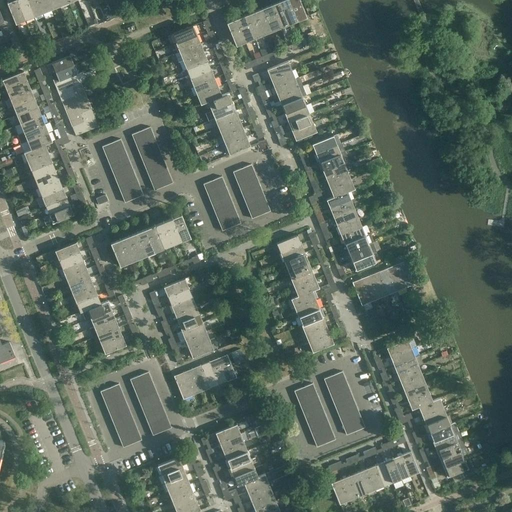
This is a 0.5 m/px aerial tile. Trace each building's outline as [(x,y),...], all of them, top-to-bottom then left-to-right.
[(25,20),(17,0),(8,4),(8,3),(7,3),(16,24),(17,24),(16,23),(25,20)] [(33,16),(26,0),(17,0),(25,20),(33,16)] [(42,13),(37,0),(26,0),(33,16),(42,13)] [(51,9),(47,0),(37,0),(42,13),(51,9)] [(60,5),(57,0),(47,0),(51,9),(60,5)] [(297,20),(289,0),(283,0),(280,2),(288,23),(297,20)] [(307,17),(299,0),(289,0),(297,20),(305,16),(306,17),(307,17)] [(288,23),(280,2),(271,5),(280,27),(288,23)] [(280,27),(271,5),(262,9),(271,30),(280,27)] [(271,30),(262,9),(253,12),(262,34),(271,30)] [(262,34),(253,12),(245,16),(253,37),(262,34)] [(253,37),(245,16),(236,19),(245,41),(253,37)] [(245,41),(236,19),(228,23),(227,22),(226,22),(236,46),(237,45),(236,44),(245,41)] [(211,26),(208,20),(203,22),(205,28),(211,26)] [(196,35),(193,26),(194,26),(193,25),(172,34),(172,35),(173,34),(177,43),(196,35)] [(9,33),(6,27),(1,30),(3,36),(9,33)] [(215,37),(213,31),(207,33),(210,39),(215,37)] [(11,39),(9,33),(3,36),(6,42),(11,39)] [(200,43),(196,35),(177,43),(180,51),(200,43)] [(316,41),(314,35),(307,38),(310,43),(316,41)] [(218,43),(215,37),(210,39),(212,45),(218,43)] [(305,46),(302,40),(296,43),(298,48),(305,46)] [(203,52),(200,43),(180,51),(184,60),(203,52)] [(298,48),(296,43),(290,45),(292,51),(298,48)] [(16,51),(13,45),(8,47),(10,53),(16,51)] [(287,53),(285,47),(279,50),(281,55),(287,53)] [(222,54),(220,48),(214,51),(217,57),(222,54)] [(281,55),(279,50),(273,52),(275,58),(281,55)] [(207,61),(203,52),(184,60),(187,69),(207,61)] [(225,61),(222,54),(217,57),(219,63),(225,61)] [(270,60),(269,57),(267,54),(261,57),(264,62),(270,60)] [(73,65),(69,57),(70,56),(70,55),(47,65),(47,66),(48,65),(51,74),(73,65)] [(264,62),(261,57),(255,59),(257,65),(264,62)] [(210,70),(207,61),(187,69),(191,78),(210,70)] [(252,67),(250,61),(244,64),(246,69),(252,67)] [(291,70),(287,62),(288,62),(288,61),(267,69),(267,70),(268,70),(271,78),(291,70)] [(55,83),(76,74),(73,65),(51,74),(55,83)] [(229,72),(227,66),(221,68),(224,74),(229,72)] [(42,74),(40,68),(34,70),(36,76),(42,74)] [(214,78),(210,70),(191,78),(194,86),(214,78)] [(294,79),(291,70),(271,78),(275,87),(294,79)] [(26,81),(23,72),(24,72),(23,71),(2,80),(3,80),(4,80),(7,89),(26,81)] [(232,78),(229,72),(224,74),(226,80),(232,78)] [(45,80),(42,74),(36,76),(39,83),(45,80)] [(73,96),(69,87),(80,83),(76,74),(55,83),(62,100),(73,96)] [(260,80),(258,74),(252,76),(255,82),(260,80)] [(217,87),(214,78),(194,86),(198,95),(217,87)] [(298,88),(294,79),(275,87),(278,96),(298,88)] [(30,89),(26,81),(7,89),(11,97),(30,89)] [(87,100),(83,91),(80,83),(69,87),(73,96),(62,100),(66,109),(87,100)] [(237,89),(234,83),(228,85),(231,92),(237,89)] [(265,91),(262,85),(257,87),(259,93),(265,91)] [(49,92),(47,86),(41,88),(44,94),(49,92)] [(221,96),(221,95),(217,87),(198,95),(201,103),(200,104),(201,105),(209,101),(208,101),(221,96)] [(301,97),(298,88),(278,96),(282,104),(301,97)] [(33,98),(30,89),(11,97),(14,106),(33,98)] [(247,96),(245,89),(239,92),(242,98),(247,96)] [(267,97),(265,91),(259,93),(262,100),(267,97)] [(52,98),(49,92),(44,94),(46,100),(52,98)] [(231,102),(228,94),(229,93),(229,92),(221,95),(221,96),(208,101),(209,101),(212,110),(231,102)] [(250,102),(247,96),(242,98),(243,101),(244,104),(250,102)] [(305,105),(301,97),(282,104),(286,113),(305,105)] [(37,107),(33,98),(14,106),(18,115),(37,107)] [(83,122),(80,113),(90,109),(87,100),(66,109),(73,126),(83,122)] [(235,111),(231,102),(212,110),(216,119),(235,111)] [(272,109),(269,102),(264,105),(266,111),(272,109)] [(56,109),(54,103),(48,105),(51,111),(56,109)] [(308,114),(305,105),(286,113),(289,122),(308,114)] [(40,115),(37,107),(18,115),(21,123),(40,115)] [(254,113),(252,107),(246,109),(249,115),(254,113)] [(59,115),(56,109),(51,111),(53,117),(59,115)] [(97,126),(94,117),(90,109),(80,113),(83,122),(73,126),(76,134),(75,135),(75,136),(99,126),(98,125),(97,126)] [(274,115),(272,109),(266,111),(269,117),(274,115)] [(239,119),(235,111),(216,119),(219,127),(239,119)] [(257,119),(254,113),(249,115),(251,121),(257,119)] [(312,123),(308,114),(289,122),(293,131),(312,123)] [(44,124),(40,115),(21,123),(25,132),(44,124)] [(242,128),(239,119),(219,127),(223,136),(242,128)] [(63,126),(61,120),(55,123),(58,129),(63,126)] [(279,126),(276,120),(271,122),(273,128),(279,126)] [(317,132),(317,131),(316,131),(315,131),(312,123),(293,131),(296,139),(295,139),(295,140),(317,132)] [(48,133),(44,124),(25,132),(28,141),(48,133)] [(261,130),(259,124),(253,127),(256,133),(261,130)] [(150,125),(132,133),(154,188),(173,181),(150,125)] [(66,133),(63,126),(58,129),(60,135),(66,133)] [(281,132),(279,126),(273,128),(276,134),(281,132)] [(246,137),(242,128),(223,136),(226,145),(246,137)] [(264,137),(261,130),(256,133),(258,139),(264,137)] [(52,142),(52,141),(51,141),(48,133),(28,141),(32,149),(32,150),(44,145),(52,142)] [(336,145),(332,137),(333,136),(333,135),(312,144),(312,145),(313,145),(317,153),(336,145)] [(120,137),(102,145),(124,201),(143,193),(120,137)] [(250,146),(250,145),(249,145),(246,137),(226,145),(230,153),(229,154),(250,146)] [(286,144),(284,137),(278,140),(281,146),(286,144)] [(63,145),(60,138),(54,141),(57,147),(63,145)] [(28,141),(17,145),(20,152),(31,148),(28,141)] [(48,154),(44,145),(32,150),(32,149),(24,152),(24,153),(25,153),(28,161),(48,154)] [(339,154),(336,145),(317,153),(320,162),(339,154)] [(67,156),(65,150),(59,152),(62,158),(67,156)] [(306,157),(304,151),(298,153),(301,159),(306,157)] [(51,162),(48,154),(28,161),(32,170),(51,162)] [(343,163),(339,154),(320,162),(324,170),(343,163)] [(70,162),(67,156),(62,158),(64,164),(70,162)] [(309,163),(306,157),(301,159),(303,166),(309,163)] [(55,171),(51,162),(32,170),(36,179),(55,171)] [(251,162),(233,170),(252,216),(270,209),(251,162)] [(347,171),(343,163),(324,170),(327,179),(347,171)] [(74,173),(72,167),(66,169),(69,176),(74,173)] [(313,175),(311,168),(305,171),(308,177),(313,175)] [(58,180),(55,171),(36,179),(39,188),(58,180)] [(350,180),(347,171),(327,179),(331,188),(350,180)] [(77,179),(74,173),(69,176),(71,182),(77,179)] [(222,174),(203,182),(222,228),(241,221),(222,174)] [(316,181),(313,175),(308,177),(310,183),(316,181)] [(62,188),(58,180),(39,188),(43,196),(62,188)] [(355,189),(354,188),(353,188),(350,180),(331,188),(334,196),(334,197),(347,192),(355,189)] [(81,191),(79,185),(73,187),(76,193),(81,191)] [(321,192),(318,186),(312,188),(315,194),(321,192)] [(65,197),(62,188),(43,196),(46,205),(65,197)] [(84,197),(81,191),(76,193),(78,199),(84,197)] [(323,198),(321,192),(315,194),(317,200),(323,198)] [(350,201),(347,192),(334,197),(334,196),(326,200),(327,200),(331,208),(350,201)] [(108,200),(106,195),(105,195),(96,198),(96,199),(98,204),(99,204),(108,201),(108,200)] [(69,206),(65,197),(46,205),(50,214),(69,206)] [(354,209),(350,201),(331,208),(334,217),(354,209)] [(88,208),(86,202),(80,204),(83,210),(88,208)] [(320,210),(317,204),(312,206),(314,212),(320,210)] [(74,215),(74,214),(73,214),(72,214),(69,206),(50,214),(53,222),(52,223),(74,215)] [(357,218),(354,209),(334,217),(338,226),(357,218)] [(191,237),(181,214),(180,214),(181,215),(172,219),(181,240),(189,237),(190,238),(191,237)] [(324,221),(322,215),(316,217),(319,224),(324,221)] [(361,227),(357,218),(338,226),(341,235),(361,227)] [(181,240),(172,219),(163,222),(172,244),(181,240)] [(327,227),(324,221),(319,224),(321,230),(327,227)] [(172,244),(163,222),(155,226),(164,247),(172,244)] [(164,247),(155,226),(146,229),(155,251),(164,247)] [(364,235),(361,227),(341,235),(345,243),(364,235)] [(155,251),(146,229),(137,233),(146,254),(155,251)] [(316,238),(314,232),(308,234),(310,240),(316,238)] [(146,254),(137,233),(129,236),(137,258),(146,254)] [(331,239),(329,233),(323,235),(326,241),(331,239)] [(300,244),(297,236),(298,235),(297,235),(276,243),(277,244),(278,244),(281,252),(300,244)] [(368,244),(364,235),(345,243),(349,252),(368,244)] [(94,243),(91,236),(85,239),(88,245),(94,243)] [(137,258),(129,236),(120,240),(129,261),(137,258)] [(318,244),(316,238),(310,240),(313,246),(318,244)] [(334,245),(331,239),(326,241),(328,247),(334,245)] [(129,261),(120,240),(111,243),(111,242),(110,243),(120,266),(121,266),(120,265),(129,261)] [(79,251),(75,243),(76,243),(76,242),(55,250),(55,251),(56,251),(60,259),(79,251)] [(304,253),(300,244),(281,252),(284,261),(304,253)] [(371,253),(368,244),(349,252),(352,261),(371,253)] [(98,254),(96,248),(90,250),(93,256),(98,254)] [(323,255),(321,249),(315,251),(318,257),(323,255)] [(338,256),(336,250),(330,252),(333,258),(338,256)] [(82,260),(79,251),(60,259),(63,268),(82,260)] [(307,262),(304,253),(284,261),(288,269),(307,262)] [(376,262),(376,261),(375,261),(371,253),(352,261),(356,269),(355,270),(376,262)] [(101,260),(98,254),(93,256),(95,262),(101,260)] [(326,261),(323,255),(318,257),(320,264),(326,261)] [(200,261),(198,256),(191,258),(194,264),(200,261)] [(341,262),(338,256),(333,258),(335,265),(341,262)] [(86,269),(82,260),(63,268),(67,277),(86,269)] [(188,266),(186,260),(180,263),(182,269),(188,266)] [(415,284),(405,260),(405,261),(405,262),(397,265),(405,287),(414,283),(414,284),(415,284)] [(311,270),(307,262),(288,269),(292,278),(311,270)] [(182,269),(180,263),(174,265),(176,271),(182,269)] [(105,271),(103,265),(97,267),(100,274),(105,271)] [(405,287),(397,265),(388,269),(397,290),(405,287)] [(330,273),(328,266),(322,269),(325,275),(330,273)] [(346,274),(343,267),(337,270),(340,276),(346,274)] [(171,273),(170,270),(169,268),(163,270),(165,276),(171,273)] [(89,278),(86,269),(67,277),(70,286),(89,278)] [(397,290),(388,269),(379,272),(388,294),(397,290)] [(165,276),(163,270),(157,273),(159,278),(165,276)] [(314,279),(311,270),(292,278),(295,287),(314,279)] [(108,277),(105,271),(100,274),(102,280),(108,277)] [(388,294),(379,272),(370,276),(379,297),(388,294)] [(333,279),(330,273),(325,275),(327,281),(333,279)] [(154,280),(152,277),(151,275),(145,277),(148,283),(154,280)] [(379,297),(370,276),(362,279),(370,301),(379,297)] [(148,283),(145,277),(139,280),(141,285),(148,283)] [(93,286),(89,278),(70,286),(74,294),(93,286)] [(188,288),(184,279),(185,279),(185,278),(164,287),(164,288),(165,287),(168,296),(188,288)] [(318,287),(314,279),(295,287),(299,295),(311,290),(311,291),(319,288),(319,287),(318,287)] [(370,301),(362,279),(353,283),(353,282),(352,282),(361,305),(362,305),(362,304),(370,301)] [(136,287),(135,285),(134,282),(128,284),(130,290),(136,287)] [(112,289),(110,283),(104,285),(107,291),(112,289)] [(97,295),(93,286),(74,294),(77,303),(97,295)] [(330,293),(328,287),(322,289),(325,295),(330,293)] [(191,296),(188,288),(168,296),(172,304),(191,296)] [(115,295),(112,289),(107,291),(109,297),(115,295)] [(315,300),(311,291),(311,290),(299,295),(291,299),(292,299),(295,307),(315,300)] [(157,297),(155,291),(149,293),(151,299),(157,297)] [(333,299),(330,293),(325,295),(327,302),(333,299)] [(88,309),(100,304),(97,295),(77,303),(81,311),(80,312),(80,313),(88,309)] [(125,301),(123,295),(117,297),(120,303),(125,301)] [(195,305),(191,296),(172,304),(175,313),(195,305)] [(0,298),(0,297),(0,361),(14,356),(14,357),(15,357),(9,342),(0,345),(0,298)] [(111,310),(107,302),(108,301),(108,300),(100,304),(88,309),(91,318),(111,310)] [(318,308),(315,300),(295,307),(299,316),(318,308)] [(162,308),(159,302),(154,305),(156,311),(162,308)] [(198,314),(195,305),(175,313),(179,322),(198,314)] [(338,311),(335,305),(329,307),(332,313),(338,311)] [(130,312),(128,306),(122,309),(124,315),(130,312)] [(164,315),(162,308),(156,311),(159,317),(164,315)] [(322,317),(318,308),(299,316),(303,325),(322,317)] [(114,319),(111,310),(91,318),(95,327),(114,319)] [(340,317),(338,311),(332,313),(334,319),(340,317)] [(132,318),(130,312),(124,315),(127,321),(132,318)] [(202,323),(198,314),(179,322),(182,331),(202,323)] [(325,326),(322,317),(303,325),(306,334),(325,326)] [(118,327),(114,319),(95,327),(98,335),(118,327)] [(169,326),(166,320),(161,322),(163,328),(169,326)] [(345,328),(342,322),(337,324),(339,330),(345,328)] [(205,331),(202,323),(182,331),(186,339),(205,331)] [(137,330),(135,324),(129,326),(132,332),(137,330)] [(171,332),(169,326),(163,328),(166,334),(171,332)] [(329,334),(325,326),(306,334),(310,342),(329,334)] [(121,336),(118,327),(98,335),(102,344),(121,336)] [(347,334),(345,328),(339,330),(342,336),(347,334)] [(140,336),(137,330),(132,332),(134,338),(140,336)] [(209,340),(205,331),(186,339),(189,348),(209,340)] [(334,343),(333,343),(332,343),(329,334),(310,342),(313,351),(312,351),(312,352),(334,343)] [(126,345),(126,344),(125,344),(121,336),(102,344),(105,352),(104,353),(105,354),(126,345)] [(176,343),(173,337),(168,339),(170,346),(176,343)] [(213,349),(218,347),(214,338),(209,340),(189,348),(193,356),(192,357),(192,358),(214,349),(213,349)] [(410,349),(407,340),(408,340),(408,339),(386,347),(387,348),(388,348),(391,356),(410,349)] [(178,349),(176,343),(170,346),(173,352),(178,349)] [(414,357),(410,349),(391,356),(395,365),(414,357)] [(237,377),(227,354),(226,354),(227,355),(209,362),(214,373),(222,370),(227,380),(235,377),(236,378),(237,377)] [(381,360),(378,354),(373,357),(375,363),(381,360)] [(183,361),(180,355),(175,357),(177,363),(183,361)] [(417,366),(414,357),(395,365),(398,374),(417,366)] [(383,367),(381,360),(375,363),(378,369),(383,367)] [(227,380),(222,370),(214,373),(209,362),(201,366),(209,387),(227,380)] [(209,387),(201,366),(183,373),(188,384),(196,380),(201,391),(209,387)] [(421,375),(417,366),(398,374),(402,382),(421,375)] [(342,369),(324,376),(347,433),(365,425),(342,369)] [(147,370),(129,377),(152,434),(170,426),(147,370)] [(388,378),(385,372),(380,374),(382,380),(388,378)] [(201,391),(196,380),(188,384),(183,373),(175,376),(175,375),(174,376),(183,399),(184,399),(184,398),(201,391)] [(425,383),(421,375),(402,382),(405,391),(425,383)] [(390,384),(388,378),(382,380),(385,386),(390,384)] [(119,381),(100,389),(123,445),(142,438),(119,381)] [(312,381),(294,389),(317,445),(335,437),(312,381)] [(428,392),(425,383),(405,391),(409,400),(428,392)] [(395,395),(393,389),(387,391),(389,397),(395,395)] [(419,405),(431,400),(428,392),(409,400),(412,408),(411,409),(411,410),(419,406),(419,405)] [(397,401),(395,395),(389,397),(392,404),(397,401)] [(442,407),(439,398),(440,398),(439,397),(431,400),(419,405),(419,406),(423,415),(442,407)] [(402,413),(400,407),(394,409),(397,415),(402,413)] [(446,416),(442,407),(423,415),(426,424),(446,416)] [(413,419),(410,413),(405,415),(407,421),(413,419)] [(449,424),(446,416),(426,424),(430,432),(449,424)] [(415,425),(413,419),(407,421),(410,427),(415,425)] [(239,433),(236,425),(237,425),(237,424),(215,432),(216,433),(217,433),(220,441),(239,433)] [(453,433),(449,424),(430,432),(433,441),(453,433)] [(420,436),(417,430),(412,433),(414,439),(416,438),(420,436)] [(243,442),(239,433),(220,441),(223,450),(243,442)] [(456,442),(453,433),(433,441),(437,450),(456,442)] [(406,441),(404,436),(398,438),(400,444),(406,441)] [(422,443),(420,436),(414,439),(417,445),(422,443)] [(209,443),(206,437),(201,439),(203,445),(209,443)] [(395,446),(394,443),(393,440),(386,443),(389,448),(395,446)] [(246,451),(243,442),(223,450),(227,459),(246,451)] [(460,451),(456,442),(437,450),(441,458),(460,451)] [(389,448),(386,443),(380,445),(383,451),(389,448)] [(377,453),(376,450),(375,447),(369,450),(371,455),(377,453)] [(213,454),(211,448),(205,450),(208,456),(213,454)] [(427,454),(424,448),(419,450),(421,456),(427,454)] [(371,455),(369,450),(363,452),(365,458),(371,455)] [(419,471),(410,450),(410,451),(402,455),(409,474),(418,471),(418,472),(419,471)] [(196,457),(194,451),(188,453),(191,460),(196,457)] [(250,460),(246,451),(227,459),(231,467),(250,460)] [(463,459),(460,451),(441,458),(444,467),(463,459)] [(216,460),(213,454),(208,456),(210,463),(216,460)] [(360,460),(359,457),(358,454),(352,457),(354,462),(360,460)] [(429,460),(427,454),(421,456),(424,462),(429,460)] [(409,474),(402,455),(393,458),(401,478),(409,474)] [(182,466),(178,458),(179,457),(158,465),(158,466),(159,466),(162,474),(182,466)] [(354,462),(352,457),(345,459),(348,465),(354,462)] [(401,478),(393,458),(384,462),(392,481),(401,478)] [(468,468),(468,467),(467,468),(463,459),(444,467),(448,476),(447,476),(447,477),(468,468)] [(253,468),(250,460),(231,467),(234,476),(253,468)] [(343,467),(341,464),(340,461),(334,464),(336,469),(343,467)] [(201,469),(198,462),(193,465),(195,471),(201,469)] [(392,481),(384,462),(375,465),(383,485),(392,481)] [(336,469),(334,464),(328,466),(330,472),(336,469)] [(220,472),(218,465),(212,468),(215,474),(220,472)] [(383,485),(375,465),(367,469),(374,488),(383,485)] [(434,471),(431,465),(426,467),(428,474),(434,471)] [(185,475),(182,466),(162,474),(166,483),(185,475)] [(257,478),(257,477),(253,468),(234,476),(237,485),(236,485),(237,486),(245,483),(257,478)] [(203,475),(201,469),(195,471),(198,477),(203,475)] [(374,488),(367,469),(358,473),(366,492),(374,488)] [(436,477),(434,471),(428,474),(431,480),(436,477)] [(223,478),(220,472),(215,474),(217,480),(223,478)] [(366,492),(358,473),(349,476),(357,495),(366,492)] [(268,483),(264,475),(265,474),(257,477),(257,478),(245,483),(248,491),(268,483)] [(189,484),(185,475),(166,483),(169,491),(189,484)] [(357,495),(349,476),(341,480),(348,499),(357,495)] [(208,486),(205,480),(200,482),(202,488),(208,486)] [(348,499),(341,480),(332,483),(332,482),(331,482),(339,504),(340,503),(340,502),(348,499)] [(228,489),(225,483),(219,485),(222,491),(228,489)] [(271,492),(268,483),(248,491),(252,500),(271,492)] [(192,492),(189,484),(169,491),(173,500),(192,492)] [(210,492),(208,486),(202,488),(205,494),(210,492)] [(238,495),(236,489),(230,491),(233,498),(238,495)] [(196,501),(192,492),(173,500),(176,509),(196,501)] [(275,501),(271,492),(252,500),(255,509),(275,501)] [(241,501),(238,495),(233,498),(235,504),(241,501)] [(215,503),(213,497),(207,500),(210,506),(215,503)] [(195,511),(201,510),(200,509),(199,510),(196,501),(176,509),(177,511),(195,511)] [(271,511),(278,509),(275,501),(255,509),(256,511),(271,511)]
